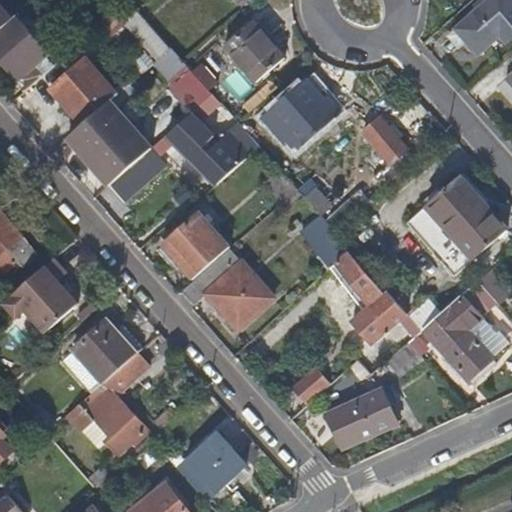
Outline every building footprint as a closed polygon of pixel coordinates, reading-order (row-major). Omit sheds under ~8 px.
[(234,0),(242,9),(252,0),(234,0)] [(511,39),(511,0),(503,0),(463,35),(472,46),(480,54),(490,45),(501,36),(508,43),(511,39)] [(12,19),(0,5),(0,30),(9,22),(12,19)] [(29,26),(19,13),(12,19),(9,22),(19,34),(29,26)] [(172,47),(145,17),(136,25),(163,54),(172,47)] [(280,45),(257,18),(252,22),(276,48),(280,45)] [(52,54),(49,51),(56,45),(45,31),(38,37),(29,26),(19,34),(9,22),(0,30),(0,59),(19,82),(52,54)] [(276,48),(252,22),(226,47),(257,82),(285,58),(276,48)] [(472,46),(463,35),(459,39),(468,49),(472,46)] [(497,53),(508,43),(501,36),(490,45),(497,53)] [(192,68),(185,60),(173,48),(160,59),(179,79),(192,68)] [(119,95),(87,59),(52,89),(84,125),(113,101),(119,95)] [(224,82),(242,98),(253,86),(235,70),(224,82)] [(337,119),(304,83),(273,109),(306,146),(337,119)] [(135,165),(153,148),(113,101),(84,125),(69,138),(110,186),(135,165)] [(251,156),(204,103),(196,110),(172,132),(218,185),(251,156)] [(418,162),(401,142),(406,138),(395,124),(389,128),(383,119),(366,133),(378,148),(364,160),(377,175),(355,197),(364,207),(368,203),(390,184),(393,183),(408,169),(418,162)] [(261,156),(257,151),(251,156),(255,161),(261,156)] [(126,204),(150,182),(135,165),(110,186),(126,204)] [(301,190),(314,178),(310,174),(297,185),(301,190)] [(408,225),(453,278),(508,229),(462,177),(408,225)] [(342,210),(314,178),(301,190),(328,221),(342,210)] [(288,199),(279,190),(265,202),(274,211),(280,206),(288,199)] [(283,209),(301,193),(298,190),(288,199),(280,206),(283,209)] [(337,230),(364,207),(355,197),(342,210),(328,221),(337,230)] [(195,280),(233,247),(204,214),(166,247),(195,280)] [(50,265),(6,215),(0,220),(0,266),(21,290),(50,265)] [(351,253),(320,217),(302,234),(333,269),(336,267),(351,253)] [(276,298),(233,251),(185,293),(196,305),(209,295),(240,330),(276,298)] [(401,305),(374,274),(353,251),(351,253),(336,267),(371,308),(366,313),(365,312),(353,323),(374,346),(409,314),(401,305)] [(47,335),(80,306),(60,284),(68,275),(55,260),(50,265),(21,290),(4,306),(17,321),(27,313),(47,335)] [(371,308),(336,267),(333,269),(330,272),(365,312),(366,313),(371,308)] [(476,282),(467,272),(459,278),(468,288),(476,282)] [(509,296),(490,274),(479,283),(500,305),(509,296)] [(500,305),(479,283),(441,316),(426,329),(470,380),(494,359),(472,332),(495,310),(500,305)] [(85,322),(100,310),(95,304),(81,317),(85,322)] [(139,354),(120,332),(109,320),(75,350),(106,384),(107,382),(139,354)] [(147,347),(128,325),(120,332),(139,354),(147,347)] [(426,362),(410,344),(389,361),(398,374),(418,360),(422,364),(426,362)] [(154,432),(121,396),(152,369),(139,354),(107,382),(114,391),(92,411),(99,420),(95,423),(101,430),(105,427),(115,438),(111,442),(117,449),(122,445),(126,450),(139,439),(142,443),(154,432)] [(475,386),(500,366),(494,359),(470,380),(475,386)] [(372,376),(360,362),(352,370),(364,384),(372,376)] [(308,408),(333,386),(319,372),(295,393),(308,408)] [(398,425),(383,391),(328,415),(344,449),(398,425)] [(8,440),(11,437),(0,422),(0,465),(1,467),(19,452),(8,440)] [(248,467),(219,435),(190,460),(218,493),(248,467)] [(130,454),(142,443),(139,439),(126,450),(130,454)] [(101,467),(85,448),(79,452),(83,457),(77,462),(89,477),(101,467)] [(59,479),(49,467),(40,475),(50,485),(59,479)] [(187,511),(176,499),(164,486),(133,511),(187,511)] [(27,511),(12,495),(4,501),(0,496),(0,511),(27,511)]
